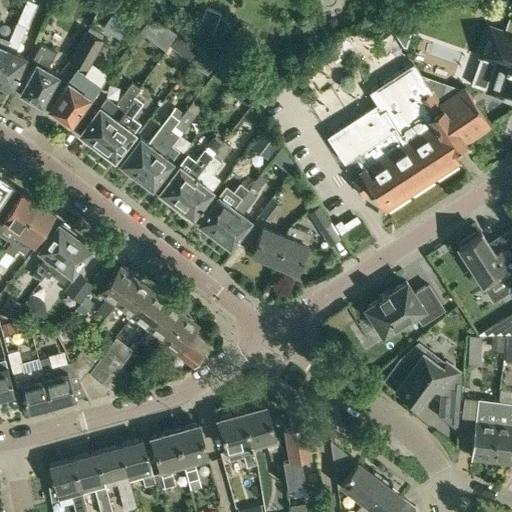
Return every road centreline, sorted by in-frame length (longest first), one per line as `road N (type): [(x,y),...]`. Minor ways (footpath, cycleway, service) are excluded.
road 1 (residential): [(271,335),(0,136)]
road 2 (residential): [(271,335),(157,403),(3,445)]
road 3 (residential): [(271,335),(511,175)]
road 4 (residential): [(450,487),(414,440),(271,335)]
